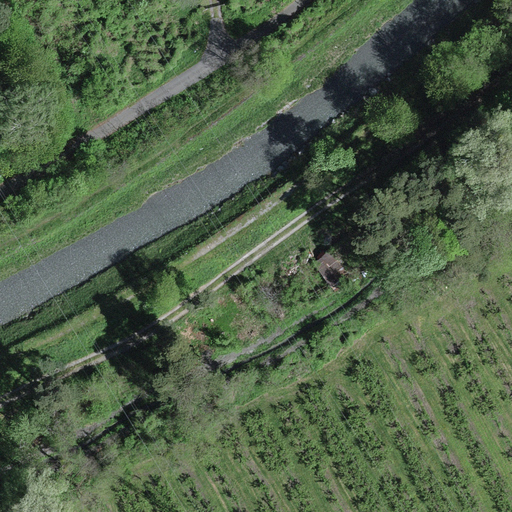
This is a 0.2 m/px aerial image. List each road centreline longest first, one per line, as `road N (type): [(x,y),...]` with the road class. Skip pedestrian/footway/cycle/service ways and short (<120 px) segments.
road 1 (track): [(511,60),(429,135),(208,291),(134,338),(0,403)]
road 2 (unclassified): [(0,182),(221,63),(293,0)]
